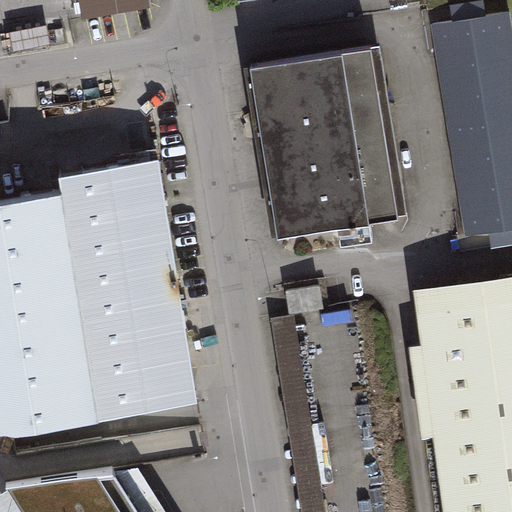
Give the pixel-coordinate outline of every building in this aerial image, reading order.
[(480,0),(450,5),(453,20),(486,14),(483,0),(480,0)] [(453,20),(431,23),(465,234),(511,226),(511,30),(509,11),(486,14),(453,20)] [(371,45),(251,64),(277,234),(337,224),(340,246),(372,241),(368,219),(398,215),(371,45)] [(61,188),(0,197),(0,430),(196,399),(157,156),(59,172),(61,188)] [(511,272),(414,286),(417,311),(511,298),(511,272)] [(319,284),(286,290),(289,311),(323,306),(319,284)] [(511,511),(511,298),(417,311),(444,511),(511,511)] [(325,511),(294,312),(270,316),(301,511),(325,511)] [(199,404),(50,424),(53,441),(59,440),(63,471),(206,452),(199,404)] [(142,511),(113,465),(6,482),(25,511),(142,511)]
